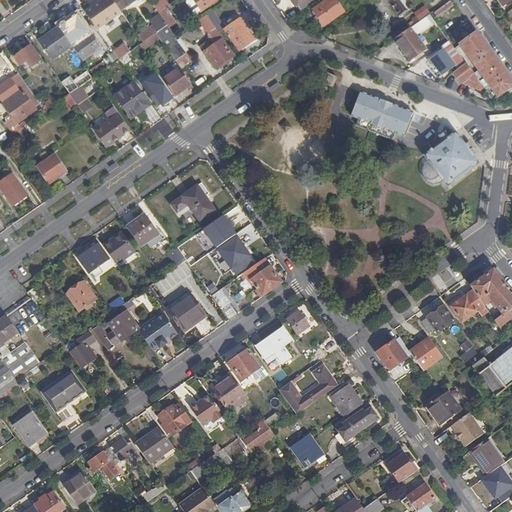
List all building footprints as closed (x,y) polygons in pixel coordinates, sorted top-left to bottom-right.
[(113,0),(101,0),(85,12),(98,30),(122,13),(120,10),(113,0)] [(113,0),(120,10),(135,0),(113,0)] [(170,5),(166,0),(162,0),(154,6),(159,13),(164,10),(170,5)] [(218,0),(193,0),(202,12),(218,0)] [(335,0),(326,0),(313,10),(324,25),(343,11),(335,0)] [(373,0),(374,0),(377,1),(378,0),(381,3),(386,0),(398,17),(413,6),(408,0),(373,0)] [(417,13),(422,19),(429,13),(432,12),(427,6),(417,13)] [(87,18),(80,8),(74,12),(82,22),(87,18)] [(174,24),(164,10),(159,13),(168,25),(169,28),(174,24)] [(221,22),(213,10),(206,15),(216,29),(223,24),(221,22)] [(407,30),(394,39),(409,60),(424,48),(414,35),(434,20),(429,13),(422,19),(409,28),(407,30)] [(244,40),(251,35),(240,20),(224,31),(239,51),(245,47),(243,43),(244,40)] [(176,37),(169,28),(168,25),(156,34),(159,38),(167,50),(174,45),(176,37)] [(72,46),(59,28),(38,42),(51,60),(72,46)] [(127,30),(107,43),(112,51),(119,60),(129,52),(124,45),(133,38),(127,30)] [(511,86),(511,80),(476,32),(454,47),(460,55),(465,52),(482,74),(480,76),(476,72),(472,73),(465,63),(453,72),(461,83),(481,90),(483,87),(481,84),(486,81),(498,96),(511,86)] [(72,47),(82,61),(94,53),(101,48),(91,33),(72,47)] [(159,38),(156,34),(143,42),(140,45),(143,50),(159,38)] [(255,41),(251,35),(244,40),(243,43),(245,47),(255,41)] [(180,69),(192,61),(176,37),(174,45),(167,50),(180,69)] [(140,45),(143,42),(140,38),(132,45),(134,49),(136,47),(140,45)] [(233,57),(221,40),(218,43),(214,39),(201,47),(216,69),(233,57)] [(448,39),(442,43),(448,51),(454,47),(448,39)] [(41,60),(31,46),(14,58),(19,65),(26,61),(31,67),(41,60)] [(101,48),(94,53),(98,59),(105,54),(101,48)] [(443,50),(430,59),(441,74),(454,65),(443,50)] [(119,60),(112,51),(106,55),(108,58),(90,71),(94,77),(97,75),(119,60)] [(174,95),(185,88),(191,84),(183,74),(181,75),(178,71),(165,81),(174,95)] [(46,111),(18,73),(0,86),(0,99),(12,115),(14,118),(8,122),(6,124),(13,135),(18,131),(24,127),(25,126),(28,124),(38,117),(46,111)] [(333,88),(338,78),(327,74),(322,84),(333,88)] [(134,81),(114,95),(132,120),(152,106),(134,81)] [(168,103),(173,99),(160,81),(147,90),(158,106),(165,101),(168,103)] [(188,92),(194,89),(191,84),(185,88),(188,92)] [(79,88),(70,94),(78,106),(87,99),(79,88)] [(55,98),(51,92),(44,97),(49,103),(55,98)] [(385,114),(390,103),(362,93),(352,117),(360,120),(357,126),(394,140),(397,134),(400,135),(385,114)] [(78,106),(70,94),(60,102),(67,113),(78,106)] [(93,106),(87,99),(78,106),(83,113),(93,106)] [(414,112),(390,103),(385,114),(400,135),(404,136),(414,112)] [(107,147),(129,131),(119,117),(97,133),(107,147)] [(288,124),(286,121),(282,124),(279,127),(281,129),(285,134),(287,132),(292,128),(288,124)] [(35,133),(28,124),(25,126),(32,135),(35,133)] [(27,131),(24,127),(18,131),(21,135),(27,131)] [(428,163),(443,181),(448,187),(477,166),(478,165),(469,152),(464,146),(455,134),(449,139),(444,133),(442,135),(437,133),(435,140),(428,144),(432,151),(424,157),(428,163)] [(469,142),(464,146),(469,152),(474,148),(469,142)] [(4,161),(11,156),(2,143),(0,144),(0,156),(1,156),(4,161)] [(48,184),(66,172),(54,155),(37,168),(48,184)] [(438,185),(443,181),(428,163),(425,166),(423,168),(422,170),(422,174),(423,177),(427,183),(429,184),(432,185),(435,185),(438,185)] [(13,206),(27,196),(13,175),(6,180),(9,184),(1,190),(13,206)] [(203,184),(198,187),(205,197),(210,194),(203,184)] [(200,222),(215,212),(205,197),(198,187),(182,197),(200,222)] [(134,222),(134,223),(135,225),(146,219),(143,215),(134,222)] [(134,223),(126,228),(141,248),(158,236),(146,219),(135,225),(134,223)] [(122,235),(112,242),(113,244),(123,236),(122,235)] [(112,242),(104,247),(117,265),(135,253),(123,236),(113,244),(112,242)] [(232,271),(251,257),(237,238),(218,251),(232,271)] [(109,260),(98,245),(90,251),(79,259),(89,274),(93,271),(95,273),(103,268),(101,265),(109,260)] [(90,251),(89,248),(77,257),(79,259),(90,251)] [(186,261),(178,249),(169,256),(178,267),(186,261)] [(271,268),(265,260),(224,288),(235,305),(276,276),(271,268)] [(511,292),(494,270),(471,288),(473,291),(484,306),(488,304),(484,298),(486,296),(502,315),(494,322),(499,328),(511,317),(511,315),(508,310),(511,306),(511,292)] [(281,284),(276,276),(235,305),(241,313),(281,284)] [(79,312),(96,300),(85,283),(67,295),(79,312)] [(39,286),(27,293),(36,305),(47,297),(39,286)] [(235,305),(224,288),(212,297),(229,321),(241,313),(235,305)] [(484,307),(484,306),(473,291),(451,308),(462,323),(484,307)] [(190,292),(178,300),(182,305),(193,296),(190,292)] [(200,321),(208,316),(193,296),(182,305),(195,323),(199,320),(200,321)] [(23,332),(43,318),(29,298),(9,311),(23,332)] [(120,298),(109,306),(114,313),(123,306),(125,304),(120,298)] [(182,305),(178,300),(168,308),(171,312),(182,305)] [(101,312),(97,305),(87,313),(91,319),(101,312)] [(171,312),(184,330),(195,323),(182,305),(171,312)] [(123,306),(114,313),(111,315),(115,321),(127,312),(123,306)] [(443,306),(422,322),(430,333),(431,333),(435,330),(437,333),(454,321),(443,306)] [(109,351),(137,331),(139,329),(127,312),(115,321),(102,330),(99,327),(94,330),(109,351)] [(137,331),(152,351),(157,347),(159,348),(167,343),(165,342),(177,334),(162,312),(139,329),(137,331)] [(309,327),(298,313),(287,320),(298,336),(309,327)] [(195,323),(197,327),(209,318),(208,316),(200,321),(199,320),(195,323)] [(6,317),(0,321),(0,358),(2,362),(6,359),(0,351),(0,346),(18,334),(6,317)] [(39,331),(47,327),(44,320),(36,324),(39,331)] [(187,334),(197,327),(195,323),(184,330),(187,334)] [(293,340),(285,329),(256,349),(265,361),(274,354),(282,364),(291,358),(284,347),(293,340)] [(43,336),(50,344),(58,338),(51,330),(43,336)] [(84,344),(78,349),(71,354),(82,368),(96,358),(88,346),(95,342),(89,334),(81,339),(84,344)] [(408,350),(399,338),(394,341),(403,354),(408,350)] [(74,344),(78,349),(84,344),(81,339),(74,344)] [(429,339),(410,353),(411,355),(423,371),(441,358),(429,339)] [(403,354),(394,341),(378,353),(390,370),(407,359),(406,358),(403,354)] [(467,341),(460,346),(465,353),(460,357),(465,363),(477,353),(467,341)] [(26,345),(6,359),(2,362),(16,381),(34,369),(40,365),(26,345)] [(511,346),(490,365),(478,373),(495,396),(511,382),(511,346)] [(247,351),(246,349),(227,362),(228,364),(247,351)] [(262,367),(249,349),(247,351),(228,364),(241,382),(262,367)] [(478,373),(490,365),(484,357),(472,366),(478,373)] [(0,358),(0,404),(21,388),(16,381),(2,362),(0,358)] [(34,369),(37,373),(43,369),(40,365),(34,369)] [(301,400),(290,383),(279,391),(295,413),(297,416),(338,387),(324,367),(314,374),(322,385),(301,400)] [(469,369),(463,373),(470,382),(475,378),(469,369)] [(54,385),(68,404),(85,392),(72,373),(54,385)] [(248,399),(230,374),(211,387),(229,412),(248,399)] [(56,412),(68,404),(54,385),(43,394),(56,412)] [(345,418),(362,406),(350,386),(332,399),(345,418)] [(448,393),(427,407),(440,426),(461,411),(448,393)] [(224,417),(209,396),(203,401),(198,404),(197,403),(190,408),(202,427),(212,420),(214,423),(224,417)] [(176,410),(173,407),(159,417),(165,425),(166,428),(172,436),(192,422),(180,406),(176,410)] [(346,442),(377,419),(369,407),(337,429),(346,442)] [(263,421),(268,428),(277,421),(270,412),(261,418),(263,421)] [(36,439),(46,433),(33,414),(15,427),(29,448),(38,442),(36,439)] [(481,434),(467,414),(451,425),(466,445),(481,434)] [(251,453),(274,436),(270,430),(268,428),(263,421),(256,426),(260,431),(243,443),(251,453)] [(158,425),(134,442),(137,447),(153,435),(152,433),(160,428),(158,425)] [(451,425),(447,428),(462,448),(466,445),(451,425)] [(123,427),(117,430),(124,440),(129,436),(123,427)] [(174,448),(160,428),(152,433),(153,435),(137,447),(138,448),(150,465),(174,448)] [(48,435),(46,433),(36,439),(38,442),(48,435)] [(124,440),(105,453),(114,466),(129,455),(136,464),(142,460),(135,451),(138,448),(137,447),(134,442),(129,436),(124,440)] [(305,468),(325,455),(314,440),(311,436),(291,450),(305,468)] [(202,449),(207,444),(204,439),(198,443),(202,449)] [(246,451),(237,439),(223,449),(231,461),(246,451)] [(505,463),(488,439),(472,451),(482,466),(480,467),(486,477),(491,473),(505,463)] [(215,455),(216,454),(220,451),(217,446),(211,449),(215,455)] [(216,454),(224,466),(231,461),(223,449),(220,451),(216,454)] [(472,451),(467,454),(485,478),(486,477),(480,467),(482,466),(472,451)] [(118,475),(104,454),(89,464),(95,472),(102,468),(111,480),(118,475)] [(192,471),(200,483),(224,466),(216,454),(215,455),(209,459),(201,465),(192,471)] [(399,484),(416,472),(403,454),(387,466),(399,484)] [(187,467),(191,472),(192,471),(201,465),(198,460),(187,467)] [(230,475),(238,470),(231,461),(224,466),(230,475)] [(270,483),(276,478),(273,474),(274,473),(270,466),(262,471),(267,478),(270,483)] [(199,483),(200,483),(192,471),(191,472),(199,483)] [(97,492),(83,473),(65,486),(78,505),(97,492)] [(485,478),(478,483),(487,494),(506,480),(501,473),(495,478),(491,473),(486,477),(485,478)] [(435,498),(425,485),(401,502),(408,511),(416,511),(417,511),(430,511),(426,505),(435,498)] [(213,511),(218,509),(203,488),(179,505),(183,511),(213,511)] [(238,488),(229,494),(230,496),(232,498),(241,492),(238,488)] [(242,511),(251,507),(241,492),(232,498),(230,496),(221,503),(222,505),(220,507),(223,511),(242,511)] [(53,493),(34,506),(35,508),(38,511),(62,511),(65,510),(53,493)] [(136,497),(143,506),(147,503),(141,494),(136,497)] [(365,511),(364,510),(356,499),(338,511),(365,511)] [(377,500),(364,510),(365,511),(379,511),(383,509),(377,500)]
